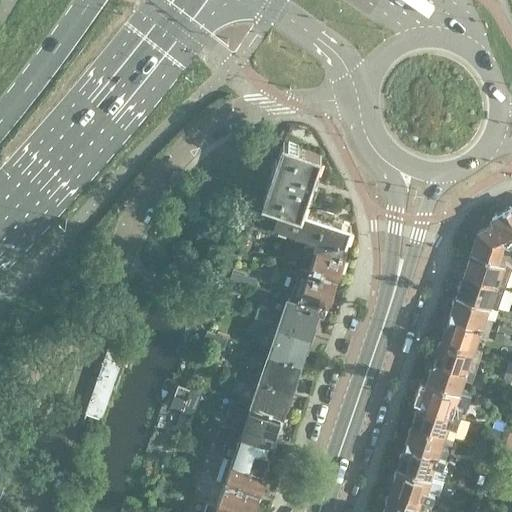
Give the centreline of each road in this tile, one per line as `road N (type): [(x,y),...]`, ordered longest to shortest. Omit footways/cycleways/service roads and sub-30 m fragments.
road 1 (unclassified): [(90,332),(143,210),(212,130),(242,114),(331,100),(362,112)]
road 2 (secondary): [(320,511),(424,173)]
road 3 (primary): [(0,230),(194,0)]
road 4 (primary): [(92,0),(0,116)]
road 5 (secondary): [(246,0),(365,82)]
